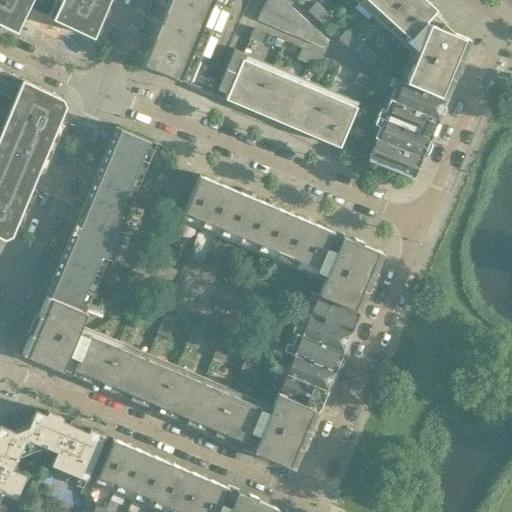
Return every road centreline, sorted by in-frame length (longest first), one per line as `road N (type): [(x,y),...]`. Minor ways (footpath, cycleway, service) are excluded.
road 1 (residential): [(420,223),(98,90)]
road 2 (residential): [(307,493),(0,368)]
road 3 (residential): [(420,223),(307,493)]
road 4 (residential): [(511,17),(420,223)]
road 5 (residential): [(24,272),(98,90)]
